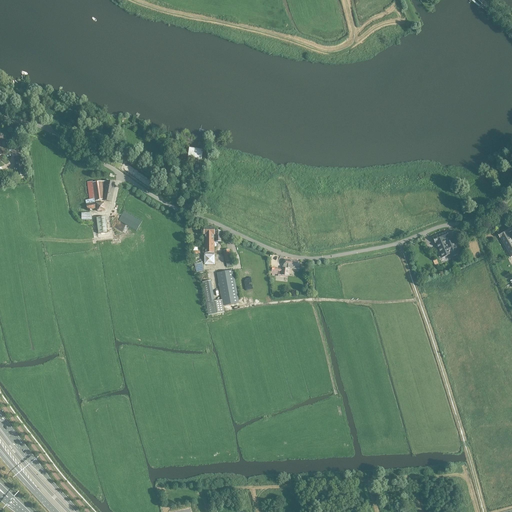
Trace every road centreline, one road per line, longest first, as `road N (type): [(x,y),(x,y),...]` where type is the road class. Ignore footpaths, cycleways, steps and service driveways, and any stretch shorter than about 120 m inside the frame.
road 1 (unclassified): [(0,113),(59,136),(181,211),(303,258),(394,244),(478,219),(511,197)]
road 2 (track): [(427,294),(273,302),(202,321),(172,225),(154,225),(148,247),(130,255),(115,243)]
road 3 (track): [(92,239),(35,243),(62,361)]
road 4 (track): [(50,239),(55,292),(86,408)]
road 5 (secondary): [(77,511),(0,420)]
